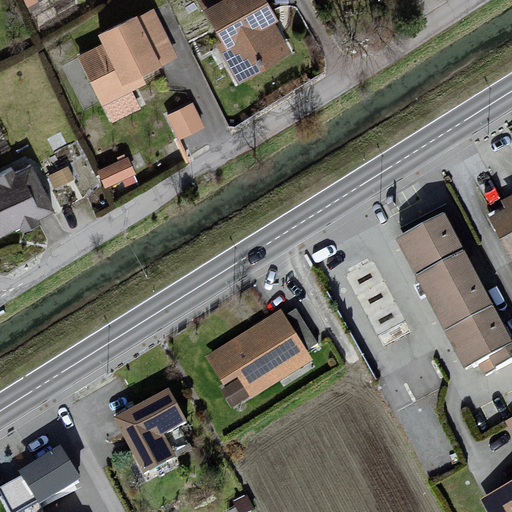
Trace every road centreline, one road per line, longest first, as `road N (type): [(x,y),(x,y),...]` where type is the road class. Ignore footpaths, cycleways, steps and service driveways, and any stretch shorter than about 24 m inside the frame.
road 1 (secondary): [(0,410),(511,90)]
road 2 (residential): [(473,0),(0,296)]
